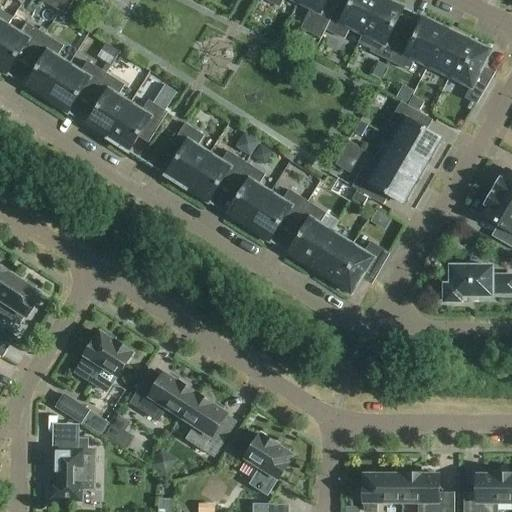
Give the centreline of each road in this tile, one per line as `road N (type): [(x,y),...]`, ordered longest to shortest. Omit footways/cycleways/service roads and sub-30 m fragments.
road 1 (residential): [(0,103),(331,312),(382,327)]
road 2 (residential): [(335,423),(96,271)]
road 3 (residential): [(382,327),(393,294),(511,92)]
road 4 (residential): [(511,424),(335,423)]
road 5 (residential): [(96,271),(18,399)]
road 6 (residential): [(382,327),(511,329)]
